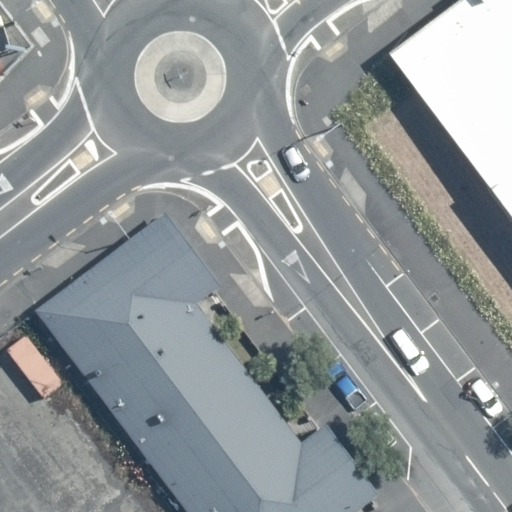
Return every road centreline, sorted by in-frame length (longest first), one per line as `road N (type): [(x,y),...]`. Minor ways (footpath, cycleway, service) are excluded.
road 1 (tertiary): [(231,136),(498,511)]
road 2 (secondary): [(175,154),(105,186),(0,265)]
road 3 (secondary): [(0,188),(65,134),(103,80)]
